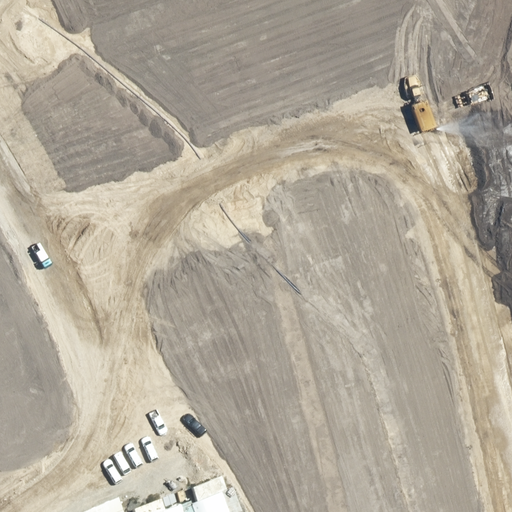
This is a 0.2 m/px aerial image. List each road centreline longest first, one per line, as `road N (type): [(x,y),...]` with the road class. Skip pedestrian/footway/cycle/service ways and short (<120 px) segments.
road 1 (unknown): [(0,35),(33,99),(110,377),(116,511)]
road 2 (unknown): [(93,316),(511,149)]
